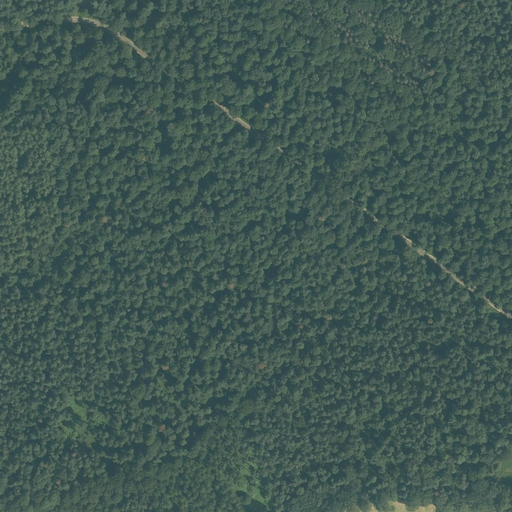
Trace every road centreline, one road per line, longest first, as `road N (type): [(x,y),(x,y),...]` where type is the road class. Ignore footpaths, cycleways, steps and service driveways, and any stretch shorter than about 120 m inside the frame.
road 1 (tertiary): [(511,316),(103,25),(60,15),(0,27)]
road 2 (track): [(180,180),(137,367),(134,436),(144,511)]
road 3 (track): [(378,0),(511,94)]
